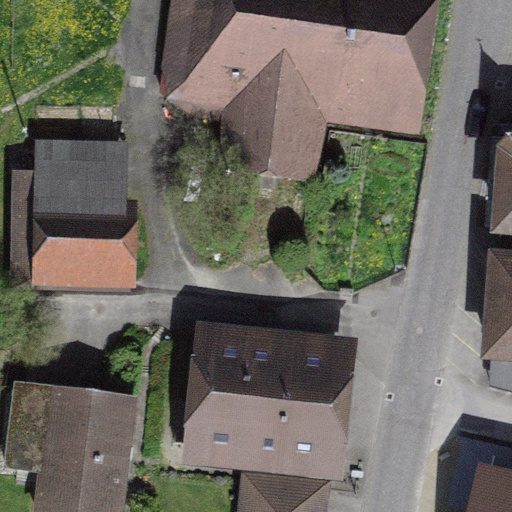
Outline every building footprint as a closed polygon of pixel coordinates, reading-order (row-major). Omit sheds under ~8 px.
[(318,95),(397,107),(413,0),(174,0),(163,71),(236,82),(223,163),(306,176),(318,95)] [(111,220),(113,147),(37,145),(36,175),(18,175),(15,287),(127,290),(129,221),(111,220)] [(511,145),(505,152),(499,228),(511,229),(511,263),(497,262),(490,353),(511,354),(511,145)] [(324,458),(334,361),(209,347),(202,407),(183,405),(179,439),(198,441),(198,444),(324,458)] [(37,511),(113,511),(127,399),(13,386),(7,432),(47,436),(37,511)] [(458,511),(511,511),(511,448),(477,440),(458,511)] [(270,511),(274,481),(248,478),(244,511),(270,511)]
